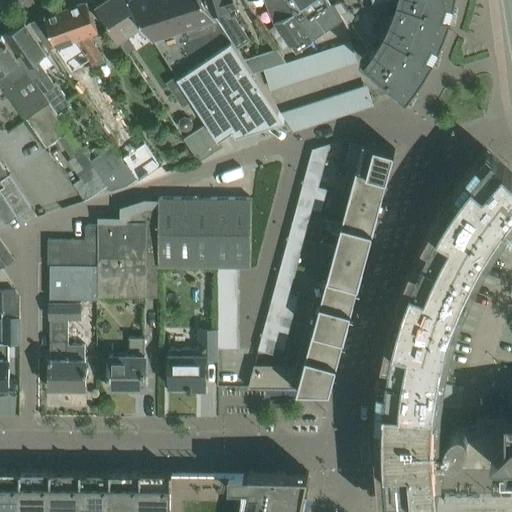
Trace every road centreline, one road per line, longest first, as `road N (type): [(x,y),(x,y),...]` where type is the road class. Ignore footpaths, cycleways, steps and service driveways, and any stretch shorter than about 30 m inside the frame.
road 1 (residential): [(28,442),(29,230),(303,138)]
road 2 (residential): [(303,138),(358,119),(448,142),(511,121)]
road 3 (residential): [(303,138),(247,341)]
road 4 (residential): [(28,442),(223,443)]
